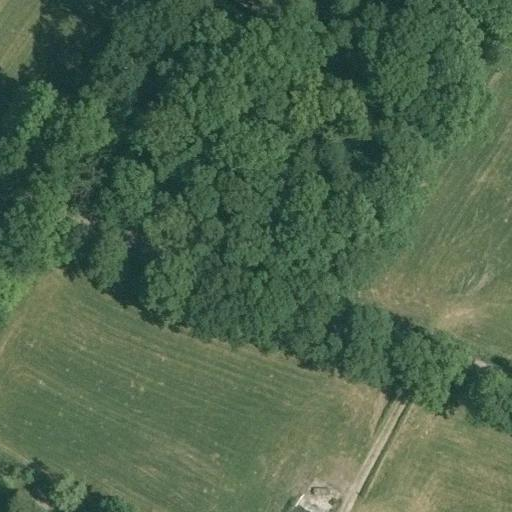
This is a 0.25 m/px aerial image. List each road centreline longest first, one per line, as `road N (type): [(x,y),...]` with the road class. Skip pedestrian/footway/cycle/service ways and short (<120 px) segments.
road 1 (track): [(511,392),(21,211)]
road 2 (unclassified): [(0,244),(160,0)]
